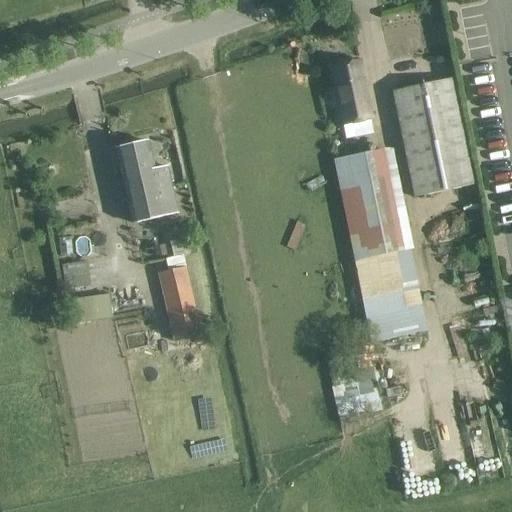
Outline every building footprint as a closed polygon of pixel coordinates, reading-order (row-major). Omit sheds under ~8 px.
[(331,67),(335,87),(343,126),(352,124),(355,138),(373,134),(371,120),(359,61),(331,67)] [(413,198),(474,186),(453,79),(391,92),(413,198)] [(116,149),(133,223),(177,213),(166,168),(153,171),(147,142),(116,149)] [(392,147),(333,157),(367,343),(425,333),(392,147)] [(462,208),(468,237),(487,234),(480,204),(462,208)] [(70,238),(58,239),(60,258),(72,256),(70,238)] [(186,269),(158,274),(172,343),(200,337),(186,269)] [(108,296),(71,301),(74,324),(111,320),(108,296)] [(330,377),(339,426),(357,422),(356,418),(359,418),(358,414),(367,412),(365,404),(379,401),(373,369),(330,377)]
